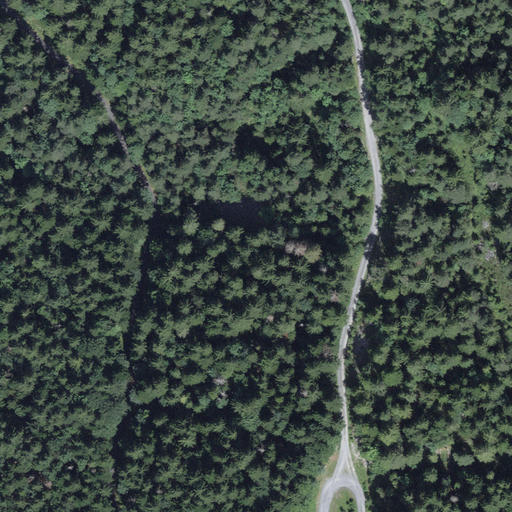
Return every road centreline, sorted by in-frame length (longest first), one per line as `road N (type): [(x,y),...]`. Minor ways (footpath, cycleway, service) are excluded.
road 1 (track): [(114,511),(109,479),(156,207),(98,95),(0,0)]
road 2 (track): [(338,479),(345,440),(339,355),(379,186),(356,31),(344,0)]
